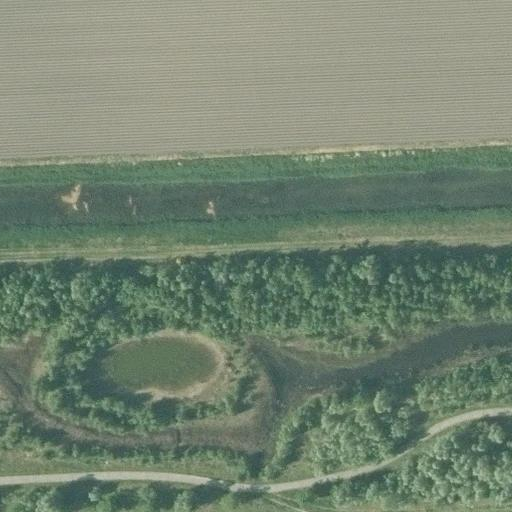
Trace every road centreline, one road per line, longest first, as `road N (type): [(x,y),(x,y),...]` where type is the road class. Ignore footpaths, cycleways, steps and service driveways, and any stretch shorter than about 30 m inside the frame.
road 1 (track): [(511,241),(0,258)]
road 2 (track): [(125,254),(181,285),(302,328),(353,329),(511,287)]
road 3 (track): [(511,502),(265,511)]
